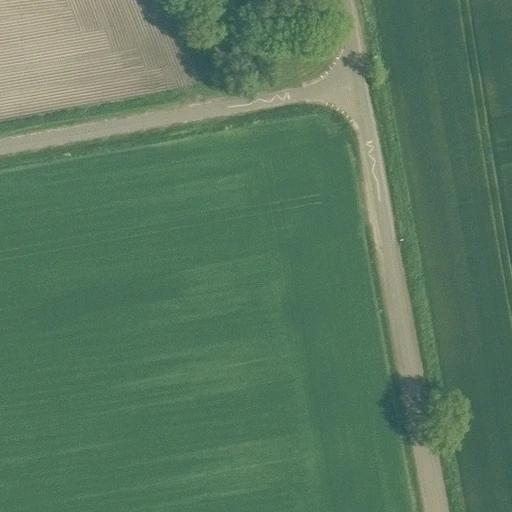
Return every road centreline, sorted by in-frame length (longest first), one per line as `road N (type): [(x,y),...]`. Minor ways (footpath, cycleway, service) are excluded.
road 1 (unclassified): [(433,511),(357,87)]
road 2 (unclassified): [(0,148),(357,87)]
